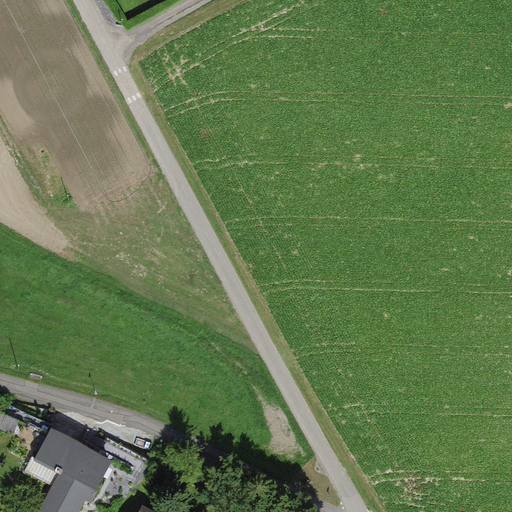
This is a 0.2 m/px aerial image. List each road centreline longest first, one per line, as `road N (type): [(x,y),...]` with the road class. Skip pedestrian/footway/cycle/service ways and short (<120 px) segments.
road 1 (unclassified): [(82,0),(253,332),(358,511)]
road 2 (residential): [(0,381),(224,456),(328,511)]
